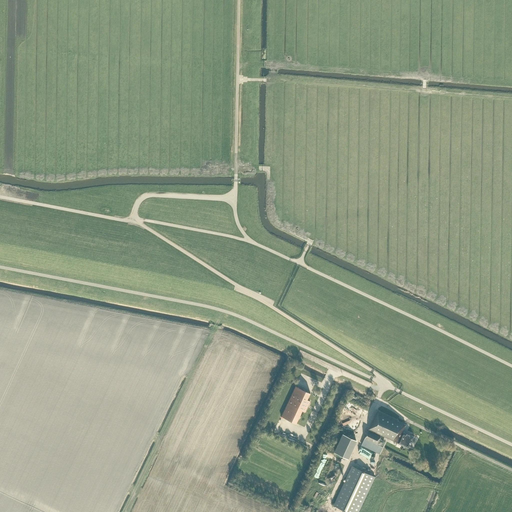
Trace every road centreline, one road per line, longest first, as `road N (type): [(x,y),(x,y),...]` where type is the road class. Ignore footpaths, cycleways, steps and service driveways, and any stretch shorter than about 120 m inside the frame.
road 1 (unclassified): [(383,383),(219,309),(0,266)]
road 2 (track): [(229,201),(238,0)]
road 3 (unclassified): [(383,383),(511,444)]
